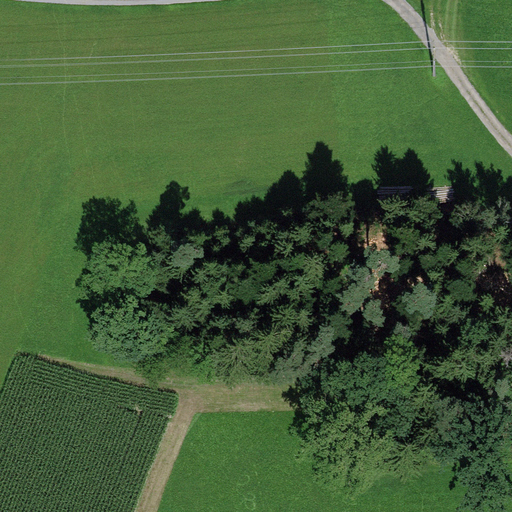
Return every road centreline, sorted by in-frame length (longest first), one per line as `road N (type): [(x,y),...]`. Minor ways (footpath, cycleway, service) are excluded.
road 1 (track): [(511,146),(391,0)]
road 2 (track): [(373,330),(511,290)]
